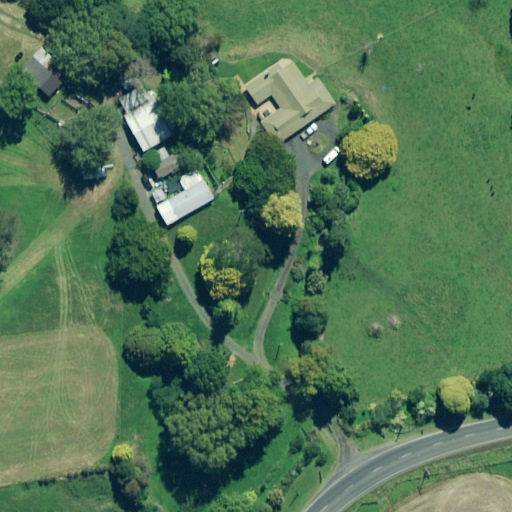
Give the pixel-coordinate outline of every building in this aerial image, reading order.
[(70,77),(41,49),(20,71),(49,99),(70,77)] [(282,70),(279,65),(246,88),(257,105),(271,95),(281,109),(261,123),(276,146),(336,105),(318,79),(308,86),(292,63),(282,70)] [(178,133),(149,81),(137,87),(118,98),(127,115),(123,116),(143,152),(178,133)] [(88,88),(77,82),(72,92),(83,98),(88,88)] [(197,150),(192,139),(183,144),(188,155),(197,150)] [(182,166),(174,154),(152,168),(163,185),(177,176),(173,171),(182,166)] [(178,180),(185,192),(168,202),(163,194),(152,200),(167,226),(213,199),(196,170),(178,180)]
